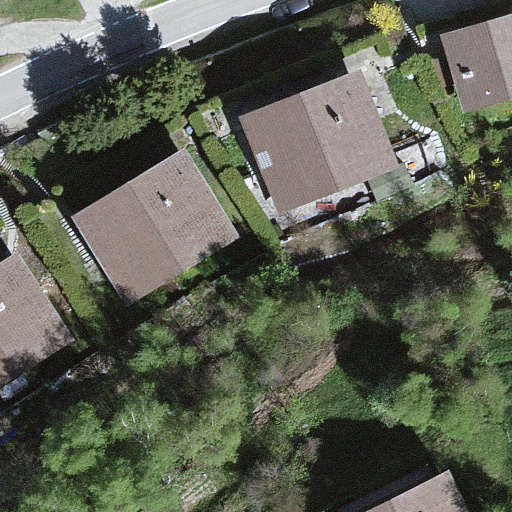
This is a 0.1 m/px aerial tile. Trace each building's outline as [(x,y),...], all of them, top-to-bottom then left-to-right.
[(511,27),(442,50),(466,125),(511,110),(511,27)] [(363,82),(241,131),(280,226),(401,177),(363,82)] [(180,159),(76,226),(138,321),(242,254),(180,159)] [(16,261),(0,271),(0,398),(75,348),(16,261)] [(469,511),(452,477),(380,511),(469,511)]
